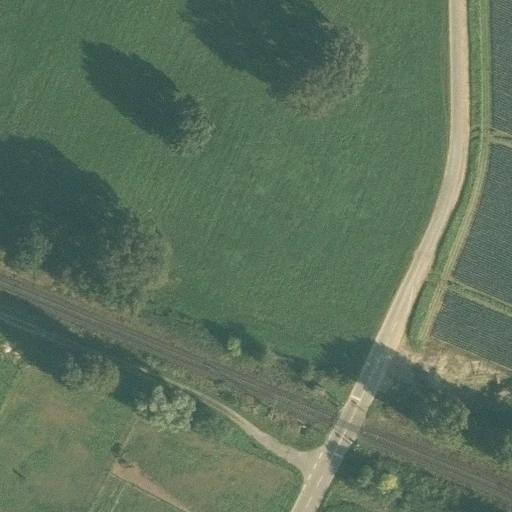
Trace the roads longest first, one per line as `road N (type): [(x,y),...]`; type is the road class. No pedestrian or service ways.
road 1 (unclassified): [(294,511),(455,169),(452,0)]
road 2 (track): [(0,316),(174,386),(316,465)]
road 3 (track): [(511,445),(354,381)]
